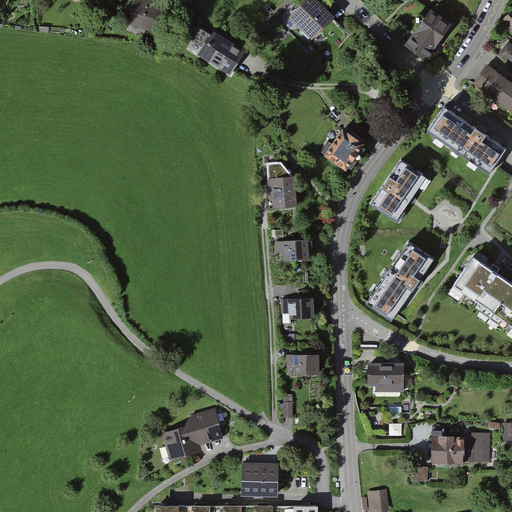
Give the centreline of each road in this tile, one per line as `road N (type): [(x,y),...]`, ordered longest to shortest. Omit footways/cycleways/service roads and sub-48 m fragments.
road 1 (track): [(263,210),(279,435),(141,347),(83,273),(37,266),(0,282)]
road 2 (residential): [(346,316),(341,241),(352,201),(440,87)]
road 3 (residential): [(131,511),(218,455),(279,435),(317,452),(324,496)]
road 4 (residential): [(353,503),(346,316)]
road 5 (residential): [(511,368),(441,358),(346,316)]
road 6 (residential): [(185,499),(324,496)]
road 7 (residential): [(440,87),(343,0)]
